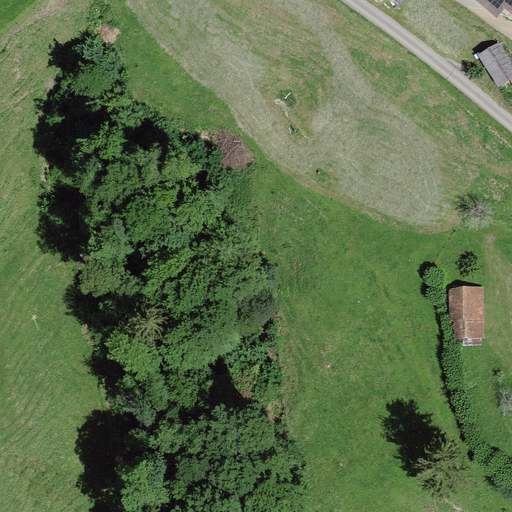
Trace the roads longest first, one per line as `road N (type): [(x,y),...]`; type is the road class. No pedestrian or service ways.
road 1 (track): [(149,0),(291,154),(354,196),(511,233)]
road 2 (track): [(347,0),(511,127)]
